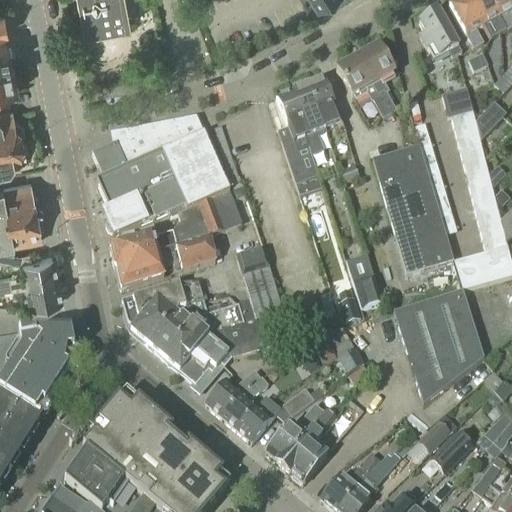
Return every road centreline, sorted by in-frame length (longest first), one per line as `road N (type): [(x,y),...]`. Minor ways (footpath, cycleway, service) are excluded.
road 1 (residential): [(56,127),(243,83),(403,0)]
road 2 (residential): [(108,356),(297,511)]
road 3 (residential): [(93,316),(56,127)]
road 4 (residential): [(56,127),(32,0)]
